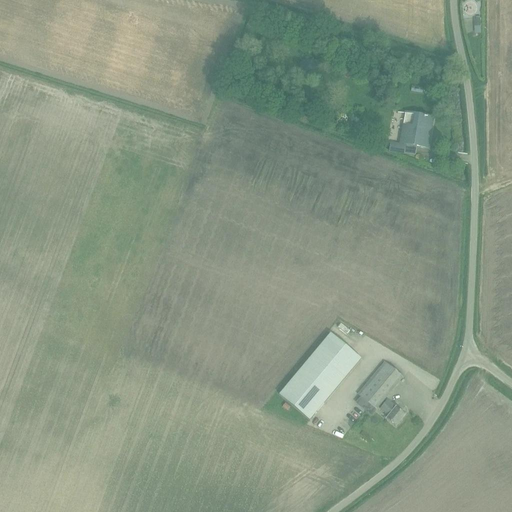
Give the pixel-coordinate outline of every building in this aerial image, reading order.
[(356,44),(338,38),(335,47),(352,53),(356,44)] [(428,148),(432,126),(433,118),(406,113),(400,145),(392,144),(390,152),(404,154),(405,144),(428,148)] [(279,395),(310,421),(361,360),(331,334),(279,395)] [(385,362),(358,395),(376,410),(403,378),(385,362)] [(380,409),(389,417),(387,419),(396,427),(405,415),(387,400),(380,409)]
